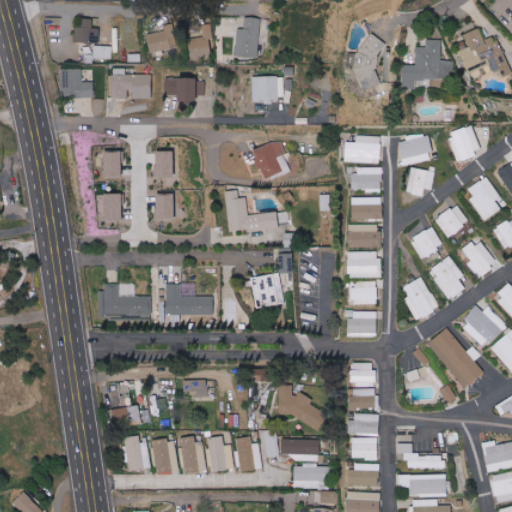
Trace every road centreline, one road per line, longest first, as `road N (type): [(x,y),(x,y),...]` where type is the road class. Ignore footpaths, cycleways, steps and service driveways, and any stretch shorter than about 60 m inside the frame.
road 1 (tertiary): [(95,511),(56,242),(5,0)]
road 2 (residential): [(92,486),(285,476)]
